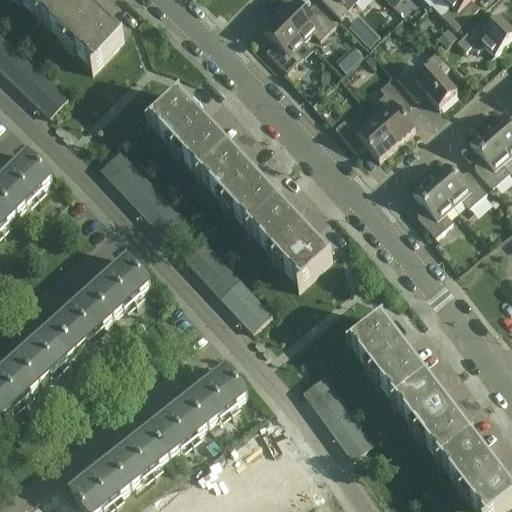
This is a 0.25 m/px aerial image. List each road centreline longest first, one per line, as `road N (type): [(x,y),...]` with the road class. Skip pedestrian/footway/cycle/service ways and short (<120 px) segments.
road 1 (residential): [(10,511),(228,336)]
road 2 (residential): [(363,207),(511,396)]
road 3 (residential): [(364,511),(228,336)]
road 4 (residential): [(211,47),(363,207)]
road 5 (residential): [(363,207),(511,71)]
road 6 (residential): [(0,341),(124,228)]
road 7 (residential): [(228,336),(124,228)]
road 8 (residential): [(124,228),(26,125)]
